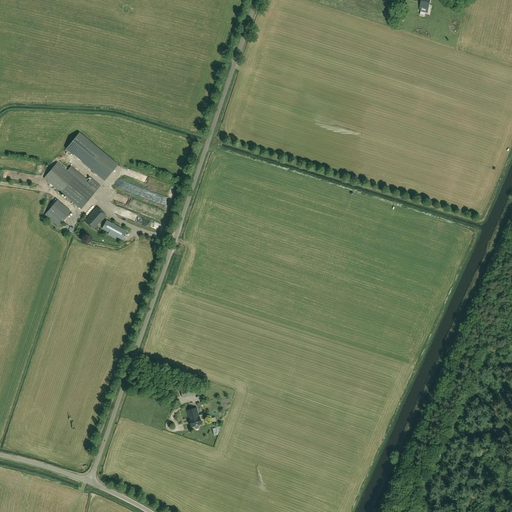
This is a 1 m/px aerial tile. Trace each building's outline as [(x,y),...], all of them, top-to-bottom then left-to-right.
[(429,0),(426,15),(434,17),(438,0),(429,0)] [(118,164),(81,134),(79,132),(65,149),(104,181),(118,164)] [(77,205),(81,209),(100,186),(91,178),(89,181),(71,166),(67,171),(57,163),(44,178),(77,206),(77,205)] [(137,179),(144,182),(146,178),(139,174),(137,179)] [(119,179),(117,183),(124,188),(127,183),(119,179)] [(45,215),(59,226),(71,212),(57,200),(45,215)] [(93,229),(106,215),(97,207),(85,221),(93,229)] [(163,217),(164,212),(161,212),(160,212),(156,211),(156,209),(151,208),(149,213),(163,217)] [(107,221),(103,229),(110,233),(111,231),(117,235),(116,236),(122,239),(126,231),(107,221)] [(198,387),(192,388),(192,387),(181,390),(183,398),(194,395),(194,394),(199,393),(198,387)] [(200,417),(199,417),(196,408),(187,411),(190,420),(189,420),(191,427),(202,423),(200,417)]
